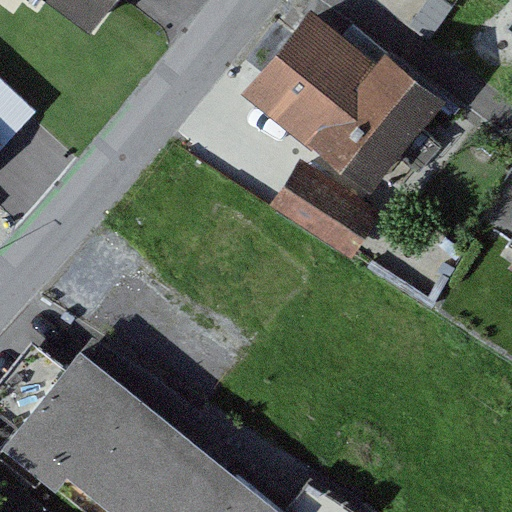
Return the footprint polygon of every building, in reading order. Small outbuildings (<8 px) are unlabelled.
[(118,0),(49,0),(93,33),(118,0)] [(380,65),(312,10),(249,87),(373,187),(446,97),(390,52),(380,65)] [(379,211),(301,162),(288,183),(274,204),(352,254),(379,211)] [(300,272),(223,209),(170,274),(247,338),(300,272)] [(437,334),(370,264),(336,297),(403,367),(437,334)] [(224,365),(176,334),(169,345),(160,358),(208,390),(224,365)] [(275,511),(80,359),(10,448),(91,511),(275,511)]
